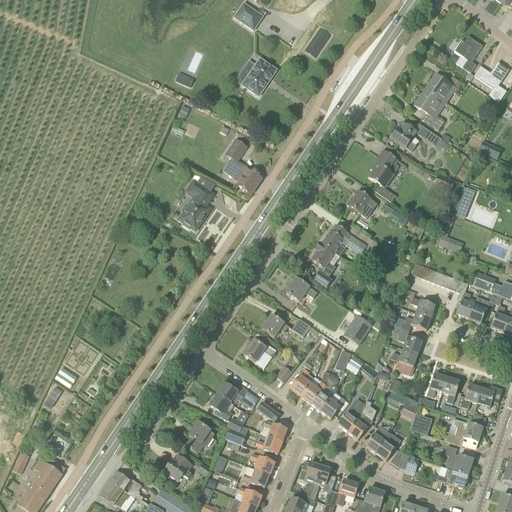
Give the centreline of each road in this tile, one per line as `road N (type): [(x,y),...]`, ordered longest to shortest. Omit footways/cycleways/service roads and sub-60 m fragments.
road 1 (primary): [(65,511),(414,0)]
road 2 (residential): [(203,353),(444,0)]
road 3 (residential): [(465,511),(376,482),(306,427)]
road 4 (residential): [(306,427),(203,353)]
